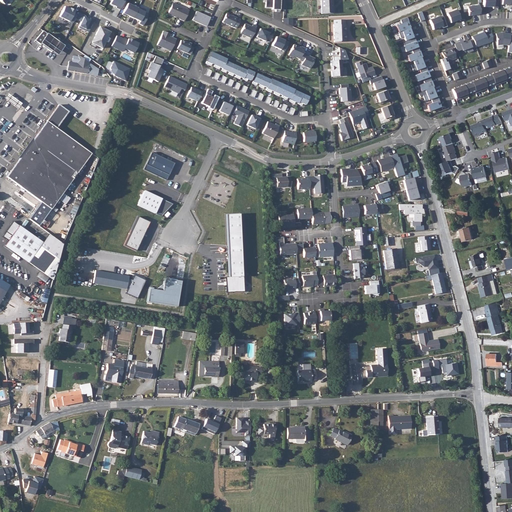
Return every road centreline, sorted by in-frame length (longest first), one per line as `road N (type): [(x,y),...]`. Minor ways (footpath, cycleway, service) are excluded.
road 1 (residential): [(40,423),(114,405),(477,393)]
road 2 (tertiary): [(477,393),(418,140)]
road 3 (track): [(46,326),(65,251),(129,94)]
road 4 (residential): [(16,66),(129,94),(219,136)]
road 5 (residential): [(223,0),(323,45),(328,117)]
road 6 (residential): [(328,117),(294,120),(191,72),(204,42)]
road 7 (residential): [(511,22),(484,22),(428,43),(457,115)]
road 8 (tertiary): [(412,120),(363,0)]
